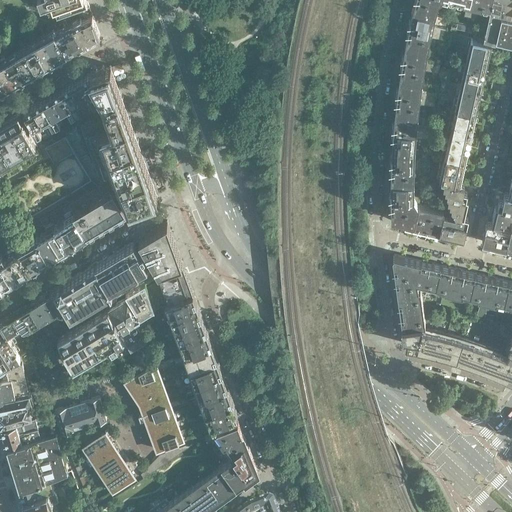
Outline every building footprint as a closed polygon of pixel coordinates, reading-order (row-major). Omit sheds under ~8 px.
[(74,6),(88,1),(87,0),(63,0),(45,6),(49,15),(74,6)] [(435,13),(438,0),(414,0),(412,8),(435,13)] [(511,0),(492,0),(490,9),(486,26),(478,24),(476,33),(484,35),(483,39),(473,36),(470,48),(489,52),(492,41),(495,41),(496,38),(511,41),(511,0)] [(490,9),(492,0),(473,0),(472,5),(478,6),(482,7),(483,9),(486,10),(488,9),(490,9)] [(475,17),(478,6),(472,5),(466,4),(464,14),(475,17)] [(97,25),(89,5),(78,11),(82,18),(93,37),(100,34),(97,25)] [(433,24),(435,13),(412,8),(410,17),(409,17),(409,24),(409,25),(431,30),(433,24)] [(93,37),(82,18),(73,23),(84,42),(93,37)] [(84,42),(73,23),(73,22),(64,27),(76,47),(84,42)] [(445,39),(447,28),(433,24),(431,30),(430,36),(445,39)] [(428,47),(430,36),(431,30),(409,25),(409,26),(407,26),(407,33),(405,42),(428,47)] [(76,47),(64,27),(55,32),(67,52),(76,47)] [(67,52),(55,32),(55,31),(45,37),(57,58),(67,52)] [(57,58),(45,37),(35,42),(48,63),(57,58)] [(48,63),(35,42),(26,48),(38,69),(48,63)] [(426,58),(428,47),(405,42),(404,51),(402,51),(402,59),(425,63),(426,58)] [(38,69),(26,48),(16,53),(28,75),(38,69)] [(486,64),(489,54),(489,52),(470,48),(467,60),(486,64)] [(28,75),(16,53),(6,59),(18,80),(28,75)] [(438,71),(440,60),(426,58),(425,63),(424,69),(438,71)] [(18,80),(6,59),(0,62),(0,70),(9,86),(18,80)] [(422,80),(424,69),(425,63),(402,59),(402,60),(400,60),(401,67),(399,76),(422,80)] [(484,76),(486,64),(467,60),(465,72),(484,76)] [(79,123),(101,182),(68,202),(75,214),(87,235),(147,199),(146,197),(157,193),(111,64),(104,66),(103,64),(90,71),(99,87),(103,93),(103,92),(108,107),(79,123)] [(0,90),(9,86),(0,70),(0,90)] [(99,87),(90,71),(81,77),(95,101),(97,100),(98,96),(94,90),(99,87)] [(481,88),(483,77),(484,76),(465,72),(462,83),(481,88)] [(421,91),(422,80),(399,76),(398,86),(396,86),(397,93),(397,94),(420,97),(421,91)] [(95,101),(81,77),(71,82),(81,98),(84,103),(89,100),(91,103),(95,101)] [(81,98),(71,82),(62,87),(76,112),(80,109),(75,101),(81,98)] [(478,99),(481,88),(462,83),(460,95),(478,99)] [(76,112),(62,87),(52,93),(62,109),(67,106),(72,114),(76,112)] [(434,104),(435,93),(421,91),(420,97),(419,102),(434,104)] [(62,109),(52,93),(43,98),(57,123),(61,120),(56,112),(62,109)] [(418,114),(419,102),(420,97),(397,94),(397,95),(395,95),(396,102),(395,111),(418,114)] [(476,111),(478,101),(478,99),(460,95),(457,107),(476,111)] [(57,123),(43,98),(34,104),(43,120),(48,117),(53,125),(57,123)] [(47,128),(34,104),(24,109),(38,134),(47,128)] [(470,134),(476,111),(457,107),(452,130),(470,134)] [(417,125),(418,114),(395,111),(394,120),(392,121),(393,128),(393,129),(416,130),(417,125)] [(0,181),(1,181),(23,219),(78,186),(83,183),(91,178),(65,134),(45,146),(38,148),(29,153),(26,147),(35,142),(36,142),(35,141),(28,128),(19,113),(18,112),(18,113),(0,122),(0,181)] [(430,137),(432,126),(417,125),(416,130),(416,136),(430,137)] [(415,147),(416,136),(416,130),(393,129),(392,130),(393,137),(392,146),(415,147)] [(465,158),(470,134),(452,130),(446,154),(465,158)] [(415,159),(415,147),(392,146),(392,155),(390,156),(391,163),(391,164),(414,164),(415,159)] [(424,172),(426,161),(427,154),(422,153),(422,158),(415,159),(414,164),(414,170),(424,172)] [(460,181),(465,158),(446,154),(441,177),(445,178),(460,181)] [(432,173),(434,163),(426,161),(424,172),(432,173)] [(414,181),(414,170),(414,164),(391,164),(390,165),(391,172),(391,181),(414,181)] [(468,196),(466,195),(468,189),(463,188),(465,182),(460,181),(445,178),(443,183),(446,184),(445,188),(448,188),(447,191),(449,192),(448,198),(450,198),(449,202),(452,202),(451,205),(452,205),(456,212),(456,211),(466,214),(466,212),(465,212),(468,196)] [(414,195),(414,181),(391,181),(391,190),(389,191),(391,198),(391,199),(420,198),(420,196),(414,195)] [(511,193),(508,193),(508,192),(504,191),(503,198),(499,197),(497,203),(495,202),(491,220),(499,222),(506,218),(507,215),(510,216),(510,212),(511,212),(511,193)] [(422,227),(427,204),(419,202),(420,198),(391,199),(389,200),(391,207),(391,217),(405,220),(404,223),(414,225),(420,228),(421,227),(422,227)] [(439,231),(444,212),(445,208),(427,204),(422,227),(423,227),(429,230),(430,229),(439,231)] [(463,236),(469,214),(466,214),(456,211),(456,212),(455,215),(451,233),(463,236)] [(451,233),(455,215),(444,212),(439,231),(451,233)] [(87,235),(75,214),(65,220),(78,240),(78,241),(87,235)] [(494,243),(498,225),(499,225),(499,222),(491,220),(487,219),(482,241),(494,243)] [(78,240),(65,220),(56,226),(68,246),(78,240)] [(193,291),(167,220),(139,236),(160,272),(155,275),(144,281),(153,306),(162,303),(193,291)] [(510,227),(499,225),(498,225),(494,243),(506,246),(510,227)] [(68,246),(56,226),(47,231),(59,252),(68,246)] [(59,252),(47,231),(38,237),(50,257),(59,252)] [(50,257),(38,237),(28,242),(41,263),(50,257)] [(155,309),(153,306),(144,281),(123,294),(120,288),(151,269),(147,263),(142,255),(140,250),(134,240),(134,239),(126,244),(95,262),(62,282),(55,286),(69,308),(77,321),(56,334),(58,337),(74,363),(111,341),(119,354),(147,337),(136,319),(153,308),(153,310),(155,309)] [(41,263),(28,242),(19,248),(31,268),(41,263)] [(31,268),(19,248),(10,253),(11,255),(22,274),(31,268)] [(22,274),(11,255),(6,258),(2,253),(0,254),(0,258),(12,280),(22,274)] [(436,284),(441,264),(394,253),(394,254),(393,254),(393,255),(398,296),(420,293),(418,280),(436,284)] [(12,280),(0,258),(0,280),(3,285),(12,280)] [(453,290),(458,268),(441,264),(436,284),(435,286),(453,290)] [(469,292),(474,271),(458,268),(453,290),(462,292),(462,290),(469,292)] [(486,298),(491,275),(474,271),(469,292),(477,294),(476,296),(486,298)] [(503,300),(507,279),(491,275),(486,298),(495,300),(495,298),(503,300)] [(511,280),(507,279),(503,300),(502,301),(511,303),(511,280)] [(69,308),(55,286),(44,293),(39,294),(39,296),(37,297),(36,298),(31,299),(31,301),(30,301),(40,319),(56,309),(64,311),(69,308)] [(238,414),(193,291),(162,303),(179,351),(207,428),(213,426),(218,424),(225,422),(224,420),(224,419),(238,414)] [(425,318),(421,293),(420,293),(398,296),(402,324),(423,321),(424,321),(424,318),(425,318)] [(29,325),(40,319),(30,301),(28,302),(23,304),(23,305),(20,307),(15,308),(16,310),(9,314),(4,315),(4,316),(5,317),(0,319),(0,321),(7,332),(8,331),(21,323),(29,325)] [(454,355),(460,336),(450,333),(438,330),(428,327),(422,326),(423,321),(402,324),(401,324),(402,334),(404,334),(405,343),(412,344),(419,346),(429,348),(436,350),(442,352),(454,355)] [(11,346),(7,341),(12,338),(8,331),(7,332),(4,334),(0,336),(0,351),(9,346),(9,347),(11,346)] [(511,377),(511,347),(508,353),(498,349),(488,345),(485,344),(479,342),(473,340),(466,338),(460,336),(454,355),(461,357),(467,359),(474,362),(484,365),(491,368),(498,371),(504,374),(511,377)] [(0,367),(20,355),(17,349),(12,352),(9,347),(9,346),(0,351),(0,367)] [(29,393),(22,360),(31,359),(31,356),(28,351),(20,355),(0,367),(0,410),(31,401),(31,400),(31,399),(30,397),(30,396),(29,393)] [(184,439),(155,361),(126,378),(126,379),(141,402),(158,449),(184,439)] [(107,418),(99,395),(88,398),(88,399),(69,405),(66,405),(55,409),(62,432),(73,429),(73,428),(76,427),(95,421),(95,422),(95,421),(95,422),(107,418)] [(32,415),(30,407),(33,406),(33,405),(32,404),(32,402),(31,401),(0,410),(0,423),(0,424),(0,425),(32,415)] [(18,432),(38,426),(36,420),(39,419),(38,416),(33,418),(16,423),(1,428),(4,437),(18,432)] [(258,469),(250,450),(239,422),(238,419),(213,428),(214,430),(234,456),(222,464),(237,484),(258,469)] [(89,454),(110,439),(105,430),(83,444),(89,454)] [(63,455),(62,450),(56,431),(22,443),(21,442),(7,447),(20,488),(34,483),(50,477),(68,470),(63,455)] [(21,442),(18,432),(4,437),(7,447),(21,442)] [(95,463),(117,449),(110,439),(89,454),(95,463)] [(143,477),(175,455),(190,445),(185,444),(159,453),(141,473),(143,477)] [(101,472),(122,458),(117,449),(95,463),(101,472)] [(107,481),(128,467),(122,458),(101,472),(107,481)] [(237,484),(222,464),(195,484),(210,504),(237,484)] [(113,490),(134,476),(128,467),(107,481),(113,490)] [(23,500),(47,491),(54,488),(50,477),(34,483),(20,488),(23,500)] [(198,511),(210,504),(195,484),(168,503),(174,511),(198,511)] [(50,503),(47,491),(23,500),(24,502),(23,504),(23,506),(25,507),(26,511),(47,504),(50,503)] [(174,511),(168,503),(156,511),(174,511)]
